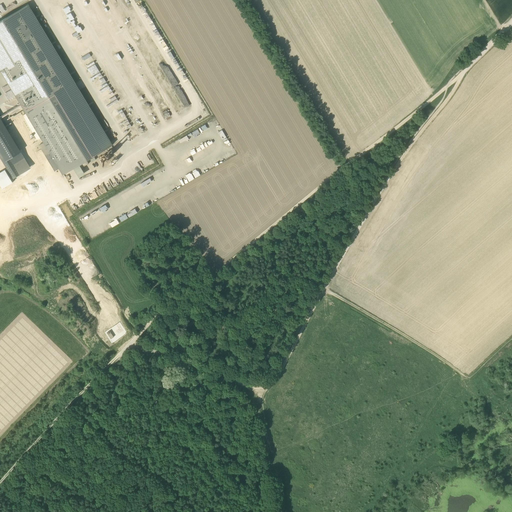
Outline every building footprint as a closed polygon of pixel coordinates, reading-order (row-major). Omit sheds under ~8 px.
[(28,4),(0,21),(0,70),(26,113),(22,115),(36,138),(39,136),(43,142),(39,145),(54,170),(59,168),(62,174),(73,168),(75,170),(80,168),(88,163),(86,160),(112,145),(28,4)] [(84,38),(90,34),(84,24),(77,29),(78,31),(82,28),(85,33),(82,35),(84,38)] [(90,67),(96,75),(101,72),(96,64),(90,67)] [(97,87),(100,85),(102,89),(109,85),(102,73),(92,79),(97,87)] [(25,158),(0,117),(0,156),(13,178),(19,174),(14,164),(25,158)] [(178,155),(182,162),(177,164),(180,170),(203,158),(196,145),(178,155)] [(104,153),(103,159),(112,161),(114,155),(104,153)] [(0,172),(0,182),(2,188),(13,183),(7,169),(0,172)] [(177,189),(188,182),(184,176),(173,183),(177,189)] [(117,195),(107,199),(110,204),(119,200),(117,195)] [(94,213),(92,209),(79,217),(81,220),(94,213)] [(108,221),(112,227),(120,223),(117,216),(108,221)] [(94,229),(88,233),(92,239),(98,236),(94,229)]
